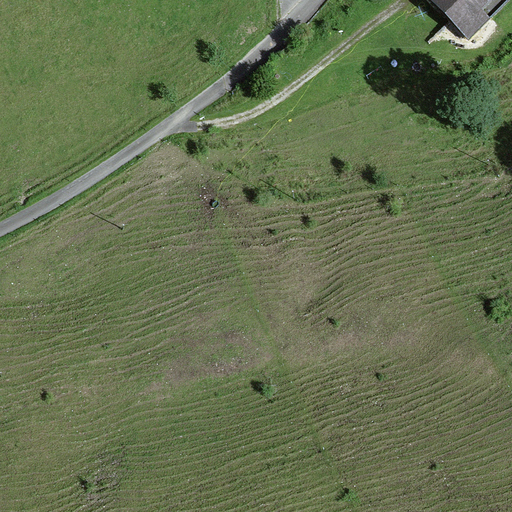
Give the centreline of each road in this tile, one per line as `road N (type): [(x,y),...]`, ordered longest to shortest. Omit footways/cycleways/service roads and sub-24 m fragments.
road 1 (unclassified): [(310,0),(192,107),(80,185),(0,228)]
road 2 (track): [(162,128),(261,110),(405,0)]
